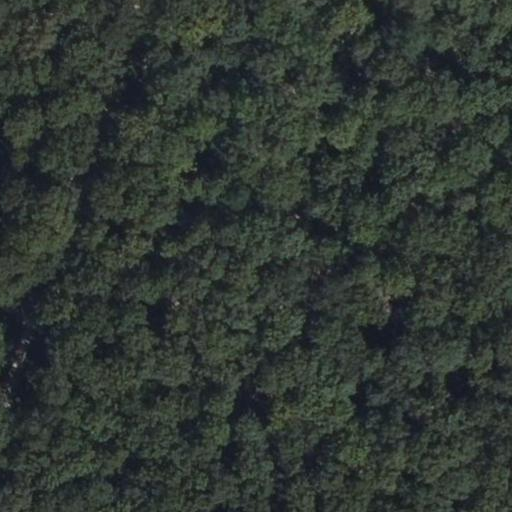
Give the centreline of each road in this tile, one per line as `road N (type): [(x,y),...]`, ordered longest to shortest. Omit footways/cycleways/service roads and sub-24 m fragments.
road 1 (track): [(0,291),(511,330)]
road 2 (track): [(0,366),(124,0)]
